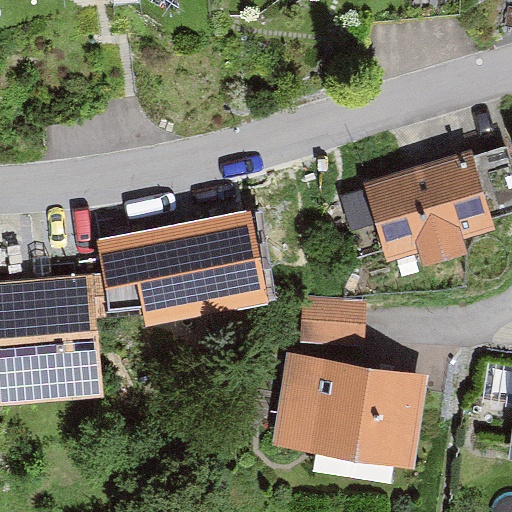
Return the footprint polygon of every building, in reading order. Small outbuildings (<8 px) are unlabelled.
[(511,204),(511,158),(505,139),(475,149),(472,140),(360,177),(385,250),(418,239),(423,253),(463,239),(459,229),(493,217),(491,212),(511,204)] [(96,311),(146,307),(148,315),(257,290),(237,202),(127,228),(136,265),(49,271),(48,249),(31,250),(33,272),(20,273),(21,289),(0,290),(0,398),(102,391),(96,311)] [(7,226),(0,226),(0,253),(8,253),(7,226)] [(362,298),(299,293),(295,336),(359,341),(362,298)] [(296,347),(280,439),(420,462),(435,370),(296,347)]
